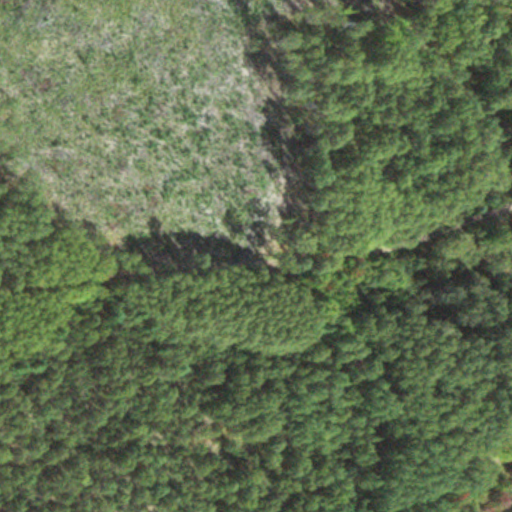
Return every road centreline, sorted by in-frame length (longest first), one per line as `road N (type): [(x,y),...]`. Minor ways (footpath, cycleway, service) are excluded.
road 1 (track): [(0,285),(423,238),(511,201)]
road 2 (track): [(279,255),(364,365),(365,443),(344,511)]
